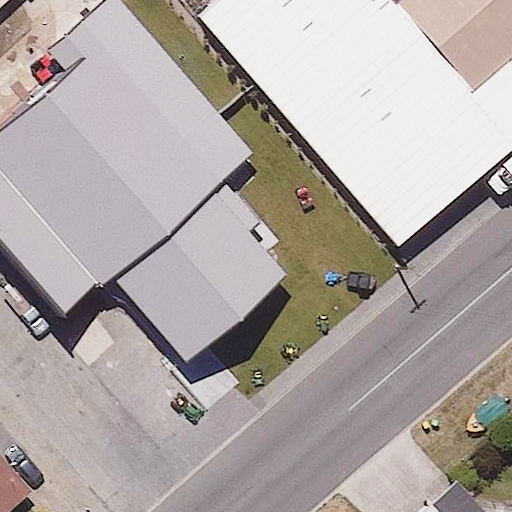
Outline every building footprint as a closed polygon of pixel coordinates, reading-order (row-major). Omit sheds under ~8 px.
[(208,188),(245,159),(105,0),(95,0),(36,54),(51,76),(0,121),(0,272),(45,324),(99,284),(144,333),(260,237),(208,188)] [(375,0),(214,0),(189,22),(387,249),(511,143),(511,54),(461,99),(384,11),(375,0)] [(511,0),(396,0),(384,11),(461,99),(511,54),(511,0)] [(0,511),(23,491),(0,466),(0,511)] [(457,511),(438,488),(409,511),(457,511)] [(511,511),(511,493),(488,511),(511,511)]
